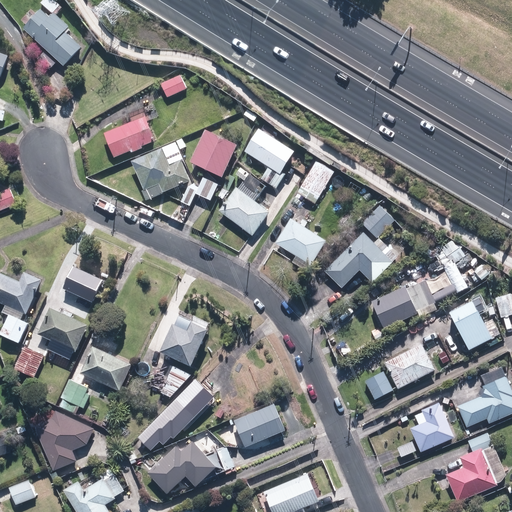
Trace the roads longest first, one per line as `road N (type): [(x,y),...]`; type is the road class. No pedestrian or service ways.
road 1 (residential): [(41,151),(71,198),(225,267),(272,300),(304,349),(370,511)]
road 2 (motorway): [(511,198),(183,0)]
road 3 (motorway): [(302,0),(511,126)]
